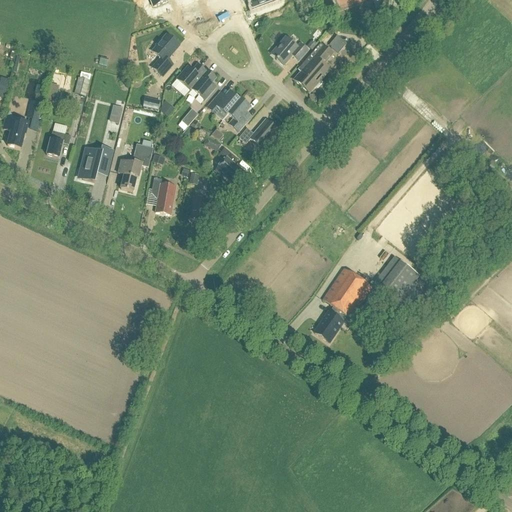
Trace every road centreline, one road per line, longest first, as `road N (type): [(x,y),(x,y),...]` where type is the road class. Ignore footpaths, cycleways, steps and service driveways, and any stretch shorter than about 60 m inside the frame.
road 1 (tertiary): [(511,507),(189,288)]
road 2 (track): [(189,288),(106,511)]
road 3 (tertiary): [(189,288),(0,193)]
road 4 (unclassified): [(189,288),(325,128)]
road 5 (unclassified): [(325,128),(436,0)]
